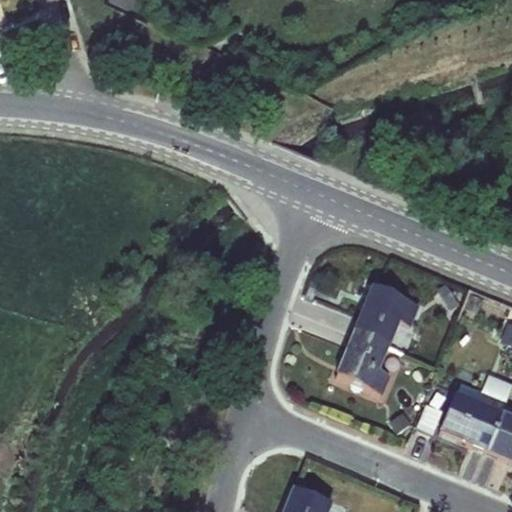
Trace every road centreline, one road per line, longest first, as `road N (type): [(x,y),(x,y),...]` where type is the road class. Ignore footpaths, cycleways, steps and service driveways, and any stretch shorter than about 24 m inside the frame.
road 1 (residential): [(0,103),(75,107),(207,144),(316,189)]
road 2 (residential): [(254,408),(485,508)]
road 3 (residential): [(316,189),(254,408)]
road 4 (residential): [(316,189),(511,265)]
